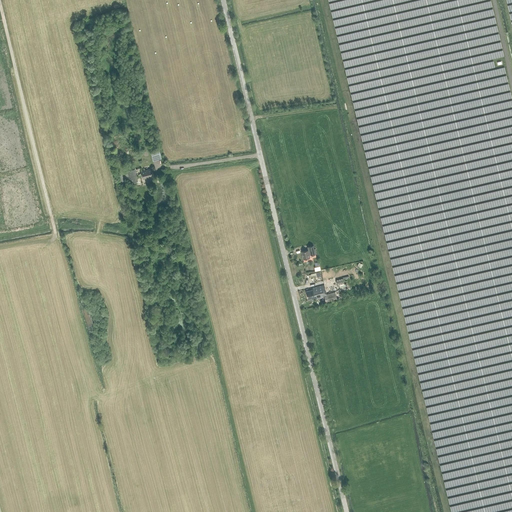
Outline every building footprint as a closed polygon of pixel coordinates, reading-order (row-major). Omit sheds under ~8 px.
[(151,149),(153,160),(161,159),(160,148),(151,149)] [(127,171),(130,182),(130,183),(136,181),(136,183),(140,182),(139,178),(137,179),(135,169),(127,171)] [(143,180),(151,178),(151,176),(153,175),(151,169),(141,172),(143,180)] [(301,252),(303,259),(310,258),(309,256),(315,254),(313,246),(307,247),(308,250),(301,252)] [(335,292),(326,294),(324,285),(312,288),(312,290),(306,291),(308,299),(314,298),(314,299),(317,298),(317,299),(324,297),(326,303),(337,300),(335,292)]
